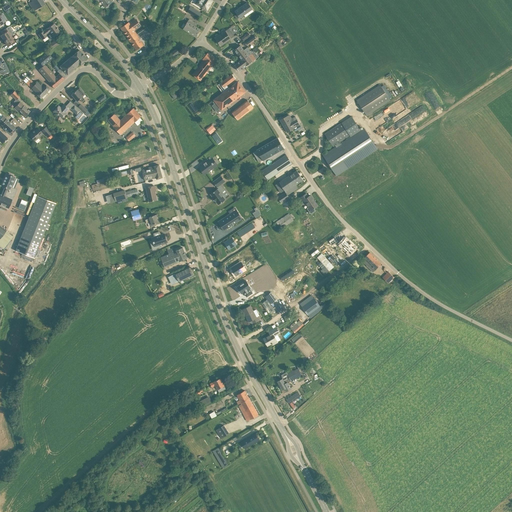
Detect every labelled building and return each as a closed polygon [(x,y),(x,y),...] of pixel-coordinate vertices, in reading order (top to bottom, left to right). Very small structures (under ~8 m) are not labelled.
[(31,0),(32,1),(29,3),(34,11),(37,9),(45,4),(42,0),(31,0)] [(198,0),(196,3),(207,10),(209,6),(212,0),(198,0)] [(237,14),(235,15),(237,19),(252,9),(248,3),(236,11),(237,14)] [(121,28),(129,40),(134,37),(132,35),(136,32),(134,30),(141,25),(137,19),(130,24),(129,22),(121,28)] [(196,27),(198,24),(190,19),(183,29),(196,36),(200,30),(196,27)] [(39,34),(42,40),(47,36),(50,41),(54,37),(60,32),(54,23),(39,34)] [(11,36),(15,33),(13,30),(10,30),(8,32),(6,28),(1,32),(2,34),(0,35),(4,40),(11,36)] [(215,38),(221,46),(234,36),(229,28),(215,38)] [(134,37),(129,40),(131,43),(131,42),(137,50),(144,45),(139,37),(137,34),(136,32),(132,35),(134,37)] [(4,40),(7,46),(14,41),(11,36),(4,40)] [(59,37),(48,45),(51,49),(62,42),(59,37)] [(76,52),(67,60),(75,69),(87,58),(79,50),(76,45),(73,47),(76,52)] [(240,45),(234,50),(242,59),(243,61),(252,54),(251,52),(252,52),(251,50),(251,51),(248,47),(244,50),(240,45)] [(242,59),(235,65),(239,71),(256,59),(256,58),(258,57),(255,53),(259,50),(257,47),(253,50),(253,51),(252,52),(251,52),(252,54),(243,61),(242,59)] [(176,48),(171,53),(174,57),(179,52),(176,48)] [(43,66),(39,70),(49,82),(54,88),(65,79),(59,74),(56,77),(45,65),(53,58),(46,51),(37,59),(43,66)] [(193,75),(200,81),(217,60),(208,53),(202,59),(204,60),(193,75)] [(0,60),(0,69),(4,68),(6,73),(9,72),(5,62),(1,64),(0,61),(0,60)] [(54,67),(59,74),(64,78),(75,69),(67,60),(60,66),(60,67),(58,68),(56,65),(54,67)] [(13,74),(19,80),(21,82),(23,80),(21,78),(22,78),(16,71),(13,74)] [(221,83),(224,87),(236,78),(232,74),(221,83)] [(23,80),(31,88),(35,84),(26,76),(23,80)] [(32,89),(30,91),(33,93),(34,91),(37,93),(36,94),(41,98),(50,89),(45,84),(44,85),(42,83),(40,85),(37,82),(35,84),(31,88),(32,89)] [(214,100),(222,110),(246,92),(238,82),(214,100)] [(357,100),(367,116),(390,100),(380,85),(357,100)] [(71,94),(77,101),(79,99),(82,102),(84,100),(82,97),(82,96),(85,94),(80,88),(77,90),(71,94)] [(16,100),(18,99),(20,96),(15,91),(11,95),(16,100)] [(232,112),(238,120),(253,108),(255,110),(259,107),(251,97),(248,100),(232,112)] [(16,105),(13,108),(17,112),(19,110),(25,116),(30,111),(24,105),(20,102),(21,101),(18,99),(16,100),(14,101),(14,103),(16,105)] [(192,103),(188,106),(195,114),(198,111),(192,103)] [(58,115),(62,118),(66,113),(66,112),(69,109),(64,104),(61,108),(58,106),(53,111),(58,116),(58,115)] [(81,110),(77,107),(74,104),(70,108),(76,115),(78,113),(80,110),(81,110)] [(80,104),(77,107),(81,110),(84,113),(87,110),(80,104)] [(127,114),(128,114),(120,121),(114,114),(108,120),(114,126),(114,127),(121,134),(134,122),(135,122),(141,116),(133,108),(127,114)] [(294,127),(300,124),(295,116),(291,119),(289,115),(280,120),(287,132),(294,128),(294,127)] [(14,128),(15,127),(3,116),(0,118),(0,123),(4,127),(3,128),(6,131),(7,130),(10,133),(12,130),(12,131),(15,128),(14,128)] [(323,155),(337,176),(378,149),(364,128),(340,144),(339,142),(350,135),(342,123),(325,134),(333,146),(337,144),(338,145),(323,155)] [(212,125),(207,130),(211,134),(216,130),(212,125)] [(42,130),(48,137),(52,134),(46,127),(42,130)] [(29,135),(35,141),(43,134),(38,128),(35,130),(29,135)] [(126,138),(129,141),(135,135),(133,132),(126,138)] [(204,146),(195,133),(186,140),(196,152),(204,146)] [(222,141),(216,133),(212,136),(218,144),(222,141)] [(257,150),(263,160),(284,148),(278,138),(257,150)] [(262,171),(268,180),(292,164),(286,155),(262,171)] [(204,164),(200,168),(204,174),(215,166),(213,164),(213,163),(212,162),(210,160),(206,163),(206,162),(205,162),(206,162),(204,163),(204,164)] [(142,170),(145,180),(156,178),(157,179),(162,177),(159,165),(154,166),(151,167),(151,168),(142,170)] [(277,196),(281,203),(290,198),(287,195),(298,188),(296,185),(303,180),(297,170),(279,182),(285,191),(277,196)] [(9,174),(6,173),(4,179),(4,178),(3,181),(1,185),(5,187),(1,195),(0,196),(0,204),(8,208),(15,193),(16,193),(17,190),(11,187),(15,177),(13,176),(13,175),(9,173),(9,174)] [(221,176),(213,182),(217,187),(218,186),(219,185),(225,181),(221,176)] [(217,189),(210,194),(213,198),(215,201),(215,200),(218,204),(220,203),(221,204),(224,201),(223,201),(225,199),(222,195),(223,194),(220,189),(222,188),(219,185),(218,186),(219,188),(218,189),(217,189)] [(146,187),(149,201),(157,200),(154,186),(146,187)] [(125,189),(113,193),(115,201),(127,198),(127,197),(138,194),(137,188),(125,191),(125,189)] [(313,199),(311,195),(308,197),(306,193),(302,196),(300,197),(303,201),(304,200),(311,210),(314,208),(318,205),(317,205),(313,199)] [(37,196),(15,251),(34,258),(56,203),(37,196)] [(21,199),(18,207),(23,210),(27,201),(21,199)] [(256,211),(253,213),(256,217),(261,214),(257,207),(254,209),(256,211)] [(136,216),(137,219),(141,218),(138,209),(131,211),(133,217),(136,216)] [(235,212),(221,221),(226,229),(240,220),(235,212)] [(145,220),(147,223),(149,223),(151,227),(156,225),(155,223),(158,222),(157,217),(158,217),(157,214),(149,217),(150,218),(145,220)] [(273,224),(275,226),(278,231),(293,221),(289,214),(273,224)] [(124,225),(126,232),(136,229),(134,222),(124,225)] [(252,222),(244,228),(247,232),(255,227),(252,222)] [(154,237),(152,237),(155,246),(161,244),(167,242),(164,234),(164,233),(161,234),(160,231),(153,233),(154,236),(154,237)] [(232,237),(225,242),(229,249),(236,244),(232,237)] [(338,241),(335,237),(329,241),(332,245),(338,241)] [(356,247),(345,237),(339,244),(343,247),(343,248),(347,252),(347,251),(350,254),(356,247)] [(130,249),(142,245),(140,239),(128,243),(130,249)] [(172,249),(168,251),(169,254),(161,257),(165,267),(187,258),(183,247),(175,250),(176,252),(174,253),(172,249)] [(317,257),(321,261),(317,264),(325,274),(334,267),(322,252),(317,257)] [(367,266),(373,272),(381,263),(370,252),(364,258),(370,264),(367,266)] [(242,261),(232,268),(237,275),(247,268),(242,261)] [(261,261),(251,266),(253,270),(263,264),(261,261)] [(175,273),(169,276),(172,284),(179,280),(179,282),(194,275),(190,266),(175,273)] [(388,272),(383,278),(388,283),(394,277),(388,272)] [(243,283),(237,287),(237,288),(236,288),(237,290),(238,289),(238,290),(240,293),(241,294),(244,292),(247,297),(253,293),(250,288),(251,287),(247,280),(245,281),(244,280),(243,282),(243,283)] [(308,302),(302,307),(308,315),(320,306),(314,298),(308,302)] [(267,299),(262,303),(270,315),(277,310),(276,308),(274,309),(267,299)] [(243,309),(243,310),(249,322),(253,323),(254,323),(259,320),(258,317),(256,317),(250,306),(243,309)] [(292,327),(296,332),(303,325),(300,320),(292,327)] [(270,334),(263,338),(268,346),(272,343),(273,345),(278,342),(275,336),(280,333),(276,327),(273,329),(269,331),(270,334)] [(288,374),(287,374),(291,381),(302,375),(299,370),(298,368),(288,374)] [(282,378),(278,381),(278,382),(282,390),(285,388),(286,391),(291,389),(288,382),(291,381),(287,374),(288,374),(287,372),(282,375),(282,378)] [(218,390),(219,392),(226,389),(225,387),(224,387),(224,386),(221,378),(216,380),(214,381),(214,382),(210,383),(212,387),(216,385),(218,389),(218,390)] [(199,390),(196,392),(197,395),(200,394),(200,393),(206,390),(203,386),(199,388),(199,390)] [(237,401),(238,404),(241,402),(249,398),(245,390),(237,395),(240,400),(237,401)] [(298,392),(287,399),(289,403),(300,396),(298,392)] [(209,396),(199,401),(202,407),(212,402),(209,396)] [(241,402),(238,404),(241,402),(242,404),(239,405),(247,421),(258,415),(249,398),(241,402)] [(216,413),(217,416),(227,410),(226,408),(216,413)] [(220,438),(229,434),(224,425),(216,429),(220,438)] [(255,432),(240,441),(245,449),(260,440),(255,432)] [(219,447),(213,450),(223,468),(229,464),(219,447)]
